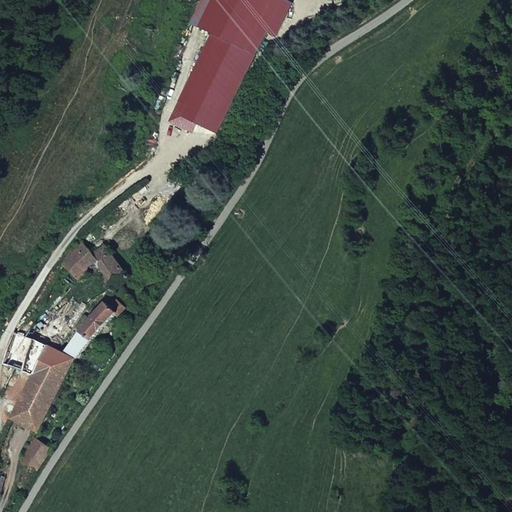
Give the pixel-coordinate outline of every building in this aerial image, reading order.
[(212,0),(199,28),(212,34),(220,38),(188,105),(180,101),(170,122),(193,133),(197,124),(218,134),(254,60),(256,55),(283,0),(212,0)] [(212,34),(180,101),(188,105),(220,38),(212,34)] [(80,239),(63,265),(80,280),(99,271),(113,291),(120,285),(133,273),(130,269),(127,272),(106,246),(94,255),(80,239)] [(65,354),(58,350),(49,346),(34,376),(13,420),(40,433),(78,359),(93,340),(118,314),(120,316),(126,308),(117,300),(111,307),(108,304),(82,332),(65,354)] [(59,328),(69,335),(71,332),(61,325),(59,328)] [(16,333),(5,366),(34,376),(49,346),(37,340),(16,333)] [(61,347),(64,341),(56,335),(52,340),(61,347)] [(39,472),(54,450),(36,440),(22,461),(30,465),(38,471),(39,471),(39,472)] [(0,449),(0,495),(1,496),(9,452),(0,449)] [(38,471),(30,465),(12,494),(13,495),(10,500),(16,503),(29,484),(38,471)]
